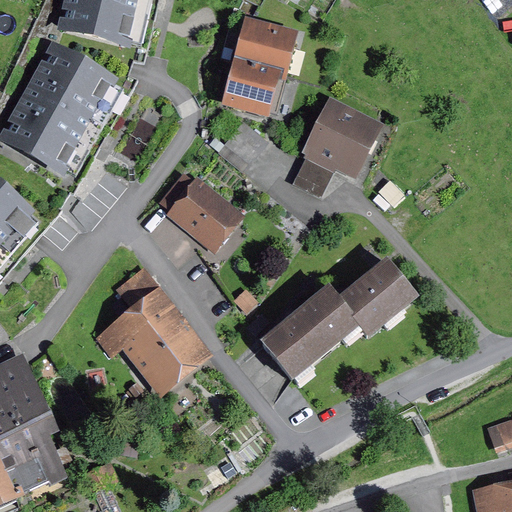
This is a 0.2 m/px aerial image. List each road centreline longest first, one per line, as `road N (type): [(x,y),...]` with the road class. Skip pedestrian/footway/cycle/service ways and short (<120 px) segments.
road 1 (residential): [(214,511),(342,429),(511,347)]
road 2 (residential): [(340,511),(511,461)]
